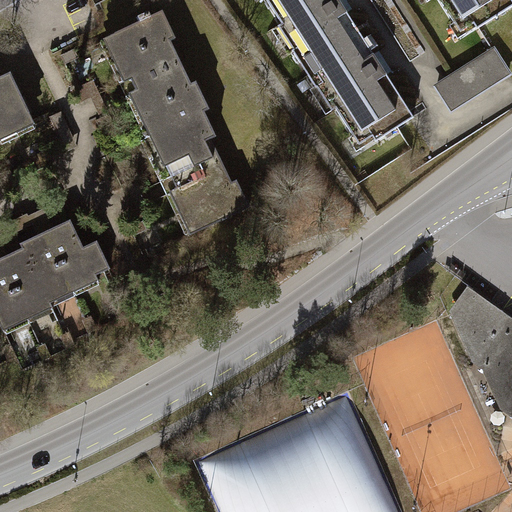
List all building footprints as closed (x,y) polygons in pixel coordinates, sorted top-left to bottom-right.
[(340,0),(272,0),(317,73),(367,42),(340,0)] [(509,0),(437,0),(458,33),(510,1),(509,0)] [(163,20),(108,44),(164,169),(219,145),(163,20)] [(367,42),(318,74),(368,152),(418,120),(367,42)] [(511,74),(496,49),(436,86),(454,114),(511,76),(511,74)] [(0,150),(31,136),(4,80),(0,81),(0,150)] [(219,145),(164,169),(194,235),(249,210),(219,145)] [(75,218),(0,252),(0,333),(106,285),(75,218)] [(500,409),(511,417),(511,318),(468,286),(450,311),(472,362),(482,369),(500,409)]
